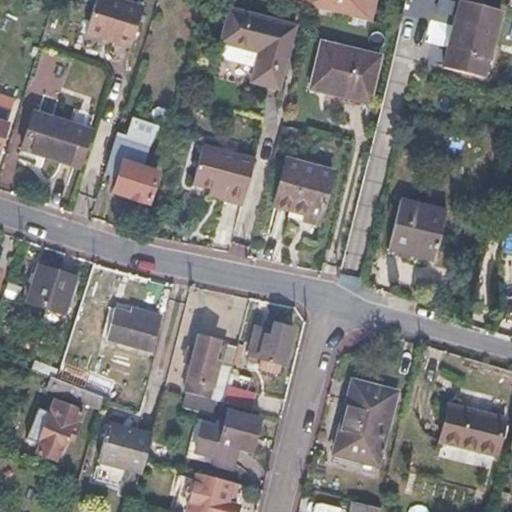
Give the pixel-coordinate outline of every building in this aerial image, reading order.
[(140,8),(113,0),(92,0),(82,35),(128,49),(140,8)] [(300,0),(300,5),(368,22),(373,0),(300,0)] [(500,9),(465,0),(459,0),(443,67),(483,76),(500,9)] [(295,28),(229,10),(219,44),(258,55),(250,83),(278,91),(295,28)] [(379,57),(322,43),(311,90),(335,95),(336,92),(369,100),(379,57)] [(336,92),(335,95),(333,103),(367,110),(369,100),(336,92)] [(89,130),(30,112),(20,144),(42,151),(41,156),(78,167),(89,130)] [(118,160),(141,168),(148,146),(157,126),(129,117),(124,135),(114,133),(103,170),(108,171),(107,175),(113,177),(118,160)] [(42,151),(20,144),(19,149),(41,156),(42,151)] [(253,166),(201,152),(191,191),(209,196),(210,194),(225,198),(222,207),(241,212),(253,166)] [(141,168),(118,160),(113,177),(115,178),(111,192),(146,203),(156,172),(141,168)] [(332,173),(286,161),(275,207),(305,214),(303,221),(319,225),(332,173)] [(449,213),(399,201),(387,250),(436,262),(449,213)] [(72,277),(37,266),(25,303),(60,314),(72,277)] [(121,315),(110,312),(101,340),(144,353),(155,318),(123,308),(121,315)] [(271,332),(253,327),(247,354),(282,363),(291,330),(273,326),(271,332)] [(235,346),(196,335),(182,390),(188,392),(215,399),(221,401),(226,384),(235,346)] [(58,370),(29,358),(25,367),(48,376),(54,378),(58,370)] [(54,378),(48,376),(44,386),(97,407),(100,396),(85,391),(54,378)] [(85,391),(100,396),(117,398),(120,388),(89,379),(85,391)] [(389,391),(345,380),(334,423),(341,425),(334,454),(371,463),(389,391)] [(253,391),(226,384),(221,401),(249,408),(253,391)] [(215,399),(188,392),(185,406),(212,413),(215,399)] [(84,415),(54,402),(49,415),(38,410),(26,441),(37,446),(33,454),(55,463),(58,454),(62,456),(68,441),(73,443),(84,415)] [(202,419),(193,416),(183,456),(229,467),(234,446),(249,450),(257,417),(226,409),(223,424),(216,423),(215,425),(201,422),(202,419)] [(507,425),(450,410),(441,445),(498,459),(507,425)] [(150,431),(106,420),(97,455),(99,455),(97,465),(94,464),(92,469),(95,470),(94,475),(119,481),(124,462),(141,466),(150,431)] [(230,480),(182,469),(173,506),(197,511),(232,511),(234,505),(224,502),(230,480)] [(13,507),(34,511),(38,511),(44,489),(19,483),(13,507)] [(382,511),(384,507),(353,499),(350,511),(382,511)]
